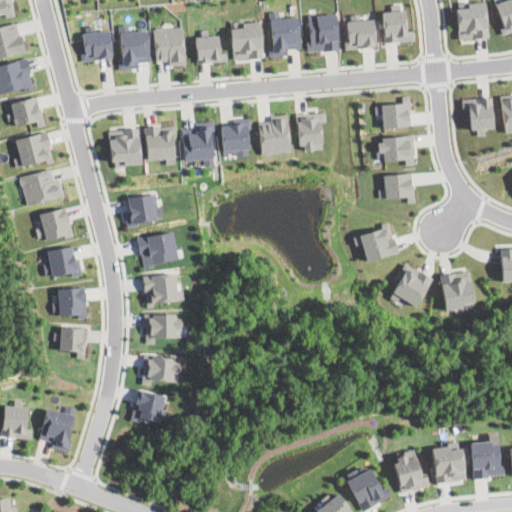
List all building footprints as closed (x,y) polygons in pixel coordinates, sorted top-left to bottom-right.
[(11,0),(15,15),(5,17),(4,12),(0,12),(0,0),(11,0)] [(453,7),(458,39),(488,35),(483,0),(465,2),(466,5),(453,7)] [(501,33),(511,29),(511,0),(497,0),(494,1),(501,25),(498,26),(501,33)] [(399,3),(399,9),(406,9),(406,30),(407,30),(407,40),(383,41),(383,27),(384,27),(383,10),(390,10),(390,4),(399,3)] [(279,10),(279,17),(298,16),(300,47),(287,48),(287,54),(269,55),(268,46),(272,45),(270,19),(269,19),(269,11),(279,10)] [(335,12),(337,49),(323,50),(323,48),(306,49),(306,41),(310,41),(308,13),(335,12)] [(359,12),(360,19),(374,18),(376,46),(345,48),(344,39),(348,39),(347,20),(350,20),(350,13),(359,12)] [(245,20),(245,21),(260,20),(263,56),(233,58),(231,28),(233,28),(233,21),(245,20)] [(19,33),(21,33),(25,50),(0,55),(0,24),(16,21),(19,33)] [(129,30),(147,29),(150,60),(136,61),(137,67),(118,68),(118,59),(122,59),(119,24),(128,23),(129,30)] [(95,30),(109,29),(112,56),(81,60),(80,52),(85,51),(82,32),(86,32),(85,25),(94,24),(95,30)] [(182,26),(185,63),(168,64),(168,59),(156,60),(153,28),(155,28),(155,26),(161,26),(162,27),(182,26)] [(207,28),(208,35),(218,34),(219,52),(226,51),(226,59),(196,61),(195,48),(197,47),(196,36),(201,35),(200,29),(207,28)] [(32,88),(24,90),(23,86),(0,92),(0,63),(27,57),(31,72),(29,72),(32,88)] [(511,92),(498,94),(502,131),(511,130),(511,92)] [(39,106),(40,106),(45,123),(37,125),(35,119),(16,124),(15,122),(14,122),(13,118),(8,119),(6,113),(12,112),(10,102),(36,95),(39,106)] [(407,95),(407,125),(382,126),(381,113),(374,113),(374,105),(381,104),(381,103),(402,102),(401,95),(407,95)] [(490,96),(460,97),(460,108),(469,108),(470,134),(483,134),(483,127),(492,127),(490,96)] [(308,111),(308,113),(324,111),(325,120),(320,121),(321,147),(303,148),(303,144),(298,144),(297,128),(295,128),(294,112),(308,111)] [(269,152),(268,153),(262,153),(260,153),(258,121),(270,120),(269,114),(274,114),(286,113),(289,150),(269,152)] [(246,148),(246,154),(235,154),(235,152),(222,153),(220,124),(233,123),(233,118),(249,117),(250,128),(247,128),(248,148),(246,148)] [(210,130),(213,164),(203,165),(203,157),(184,159),(182,128),(195,127),(194,121),(213,120),(213,130),(210,130)] [(174,125),(175,131),(172,132),(174,163),(165,163),(164,156),(147,157),(145,135),(144,135),(143,126),(160,125),(160,126),(174,125)] [(138,127),(140,162),(126,163),(126,165),(114,166),(114,159),(111,159),(109,139),(108,139),(107,130),(138,127)] [(53,161),(46,163),(44,158),(15,166),(13,157),(19,155),(14,138),(46,130),(50,145),(49,145),(53,161)] [(407,134),(407,164),(404,164),(404,157),(382,159),(382,156),(376,157),(375,150),(377,149),(377,142),(381,141),(381,137),(407,134)] [(54,179),(59,178),(63,195),(27,204),(22,184),(20,183),(19,178),(20,177),(19,175),(50,167),(54,179)] [(406,195),(384,197),(384,196),(378,196),(377,189),(383,188),(382,174),(406,172),(406,195)] [(156,205),(160,205),(161,216),(155,217),(155,219),(136,221),(136,224),(126,226),(123,210),(128,210),(126,196),(154,192),(156,205)] [(72,235),(63,237),(62,233),(44,238),(44,235),(37,236),(35,227),(41,226),(38,212),(65,206),(72,235)] [(351,233),(353,244),(360,242),(364,259),(395,251),(388,224),(351,233)] [(176,258),(151,262),(151,266),(143,268),(140,252),(139,252),(136,236),(171,231),(176,258)] [(511,242),(499,242),(501,280),(511,280),(511,242)] [(73,257),(78,257),(81,273),(71,275),(70,270),(44,274),(43,263),(45,263),(43,250),(72,245),(73,257)] [(431,277),(413,305),(404,298),(403,300),(400,298),(401,296),(399,295),(395,300),(388,296),(404,271),(400,268),(404,261),(431,277)] [(472,301),(468,269),(438,273),(442,309),(461,307),(460,302),(472,301)] [(176,290),(182,290),(183,298),(152,300),(153,306),(146,306),(144,290),(143,290),(142,275),(174,272),(176,290)] [(87,317),(77,317),(77,313),(59,313),(59,310),(52,310),(52,302),(58,301),(58,288),(86,287),(87,317)] [(180,318),(179,336),(154,336),(154,342),(144,342),(145,326),(143,326),(143,312),(175,313),(175,318),(180,318)] [(71,326),(86,327),(86,338),(85,338),(83,357),(75,356),(76,350),(58,348),(59,339),(53,339),(53,331),(60,331),(60,326),(71,327),(71,326)] [(176,381),(150,378),(150,383),(140,382),(142,366),(141,366),(142,353),(174,357),(174,362),(179,362),(176,381)] [(129,415),(157,422),(164,393),(136,386),(129,415)] [(22,399),(21,405),(27,406),(25,427),(31,427),(30,437),(0,434),(3,403),(14,404),(14,399),(22,399)] [(75,406),(66,440),(70,441),(68,450),(50,446),(51,441),(38,437),(45,407),(64,412),(65,404),(75,406)] [(468,441),(471,477),(504,473),(503,463),(499,464),(496,432),(486,433),(487,440),(468,441)] [(458,444),(430,449),(436,483),(464,478),(458,444)] [(420,487),(394,494),(390,480),(391,480),(387,465),(390,464),(389,459),(396,457),(396,454),(409,450),(420,487)] [(365,466),(365,469),(369,468),(382,487),(385,485),(390,494),(361,510),(356,500),(357,500),(346,479),(348,478),(345,473),(354,468),(356,470),(363,466),(365,466)] [(316,511),(353,511),(337,492),(330,498),(326,492),(319,498),(322,503),(314,509),(316,511)] [(0,511),(0,497),(9,496),(10,505),(15,504),(16,511),(0,511)]
